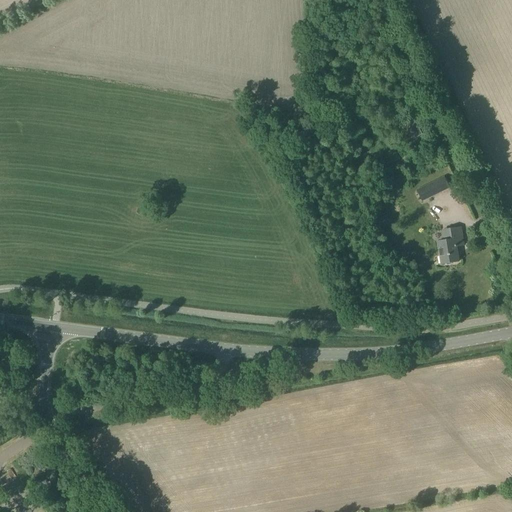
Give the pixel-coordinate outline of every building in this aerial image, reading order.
[(421,134),(418,129),(411,116),(405,119),(406,122),(415,138),(419,136),(421,134)] [(456,177),(451,168),(444,171),(448,181),(456,177)] [(422,186),(428,198),(437,193),(431,182),(422,186)] [(387,216),(376,221),(379,228),(390,223),(387,216)] [(441,265),(458,263),(456,248),(464,246),(461,228),(447,230),(448,235),(443,236),(444,241),(437,242),(441,265)]
